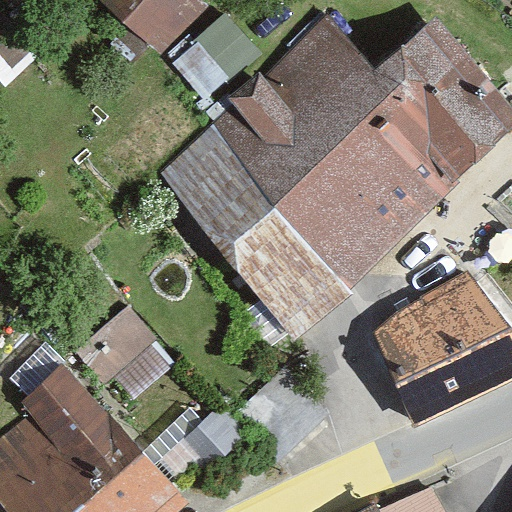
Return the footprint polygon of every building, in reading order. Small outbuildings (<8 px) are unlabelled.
[(207,10),(197,0),(94,0),(163,60),(207,10)] [(175,50),(213,93),(267,46),(230,3),(175,50)] [(41,58),(0,9),(0,84),(7,94),(41,58)] [(329,20),(162,179),(296,352),(511,142),(511,112),(441,25),(376,83),(329,20)] [(511,388),(511,332),(467,274),(373,333),(416,436),(511,388)] [(132,309),(78,358),(107,389),(159,339),(132,309)] [(0,442),(0,510),(1,511),(185,511),(190,507),(65,371),(23,407),(31,418),(0,442)] [(223,406),(188,443),(215,474),(252,435),(223,406)] [(381,502),(377,496),(347,511),(451,511),(434,482),(381,502)]
